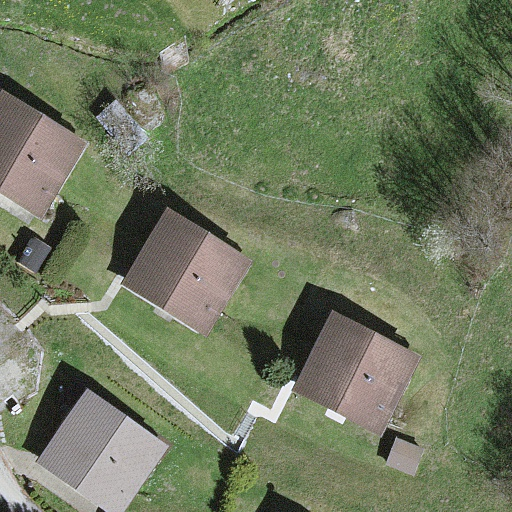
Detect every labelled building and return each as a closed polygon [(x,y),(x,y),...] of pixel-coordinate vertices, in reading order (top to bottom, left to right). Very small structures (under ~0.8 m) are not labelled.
[(228,0),(211,0),(218,8),(228,0)] [(17,101),(0,126),(0,189),(58,227),(103,158),(17,101)] [(174,219),(131,287),(220,343),(263,275),(174,219)] [(338,324),(305,392),(388,432),(421,363),(338,324)] [(101,396),(51,456),(118,511),(134,511),(178,460),(101,396)] [(387,473),(411,484),(423,458),(399,447),(387,473)]
